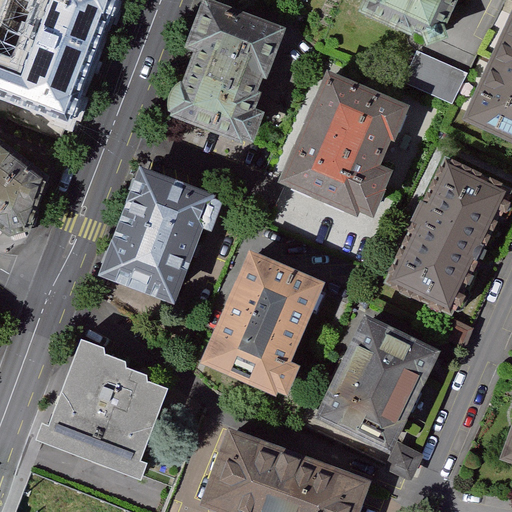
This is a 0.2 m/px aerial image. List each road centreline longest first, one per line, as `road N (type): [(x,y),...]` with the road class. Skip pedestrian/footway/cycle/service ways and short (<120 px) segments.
road 1 (tertiary): [(161,0),(51,298)]
road 2 (residential): [(511,307),(437,480),(446,511)]
road 3 (tertiary): [(51,298),(0,438)]
